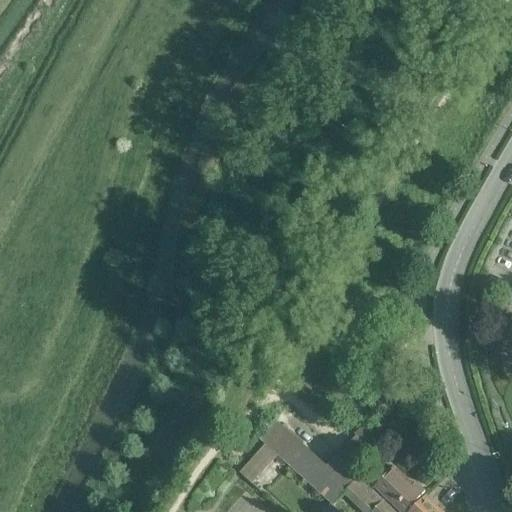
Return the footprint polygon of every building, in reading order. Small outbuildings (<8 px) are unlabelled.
[(332,507),(343,495),(357,480),(359,479),(335,456),(325,467),(273,422),(263,433),(264,434),(257,441),(263,447),(276,458),(332,507)] [(370,453),(355,438),(337,457),(352,471),(370,453)] [(251,486),(276,458),(263,447),(238,475),(251,486)] [(392,469),(386,475),(378,468),(365,481),(398,511),(408,511),(422,498),(420,496),(423,493),(414,484),(412,487),(392,469)] [(390,511),(357,480),(343,495),(361,511),(390,511)] [(422,498),(408,511),(437,511),(432,507),(431,507),(422,498)]
